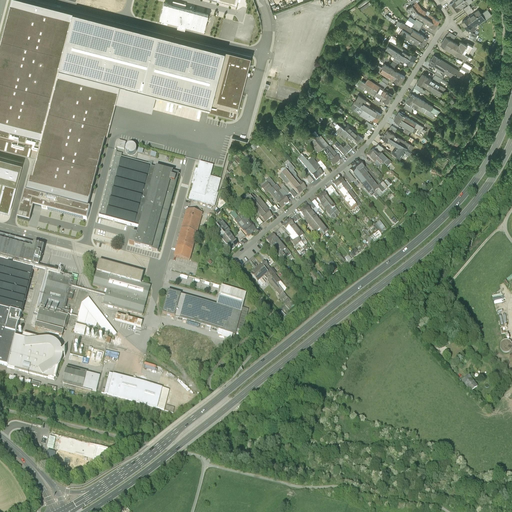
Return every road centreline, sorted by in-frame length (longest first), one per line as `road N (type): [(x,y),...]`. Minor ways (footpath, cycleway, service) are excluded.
road 1 (primary): [(511,102),(490,156),(440,220),(92,494)]
road 2 (primary): [(88,511),(430,247),(472,205),(511,141)]
road 3 (residential): [(435,0),(446,23),(375,135),(244,249)]
